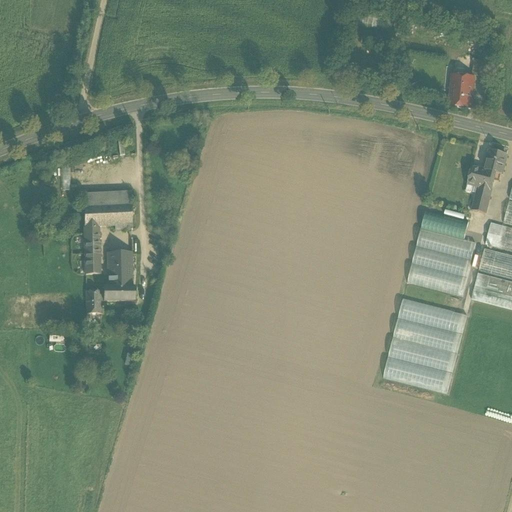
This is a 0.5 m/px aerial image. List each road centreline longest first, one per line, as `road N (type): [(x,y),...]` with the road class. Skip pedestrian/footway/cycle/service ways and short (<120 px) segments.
road 1 (tertiary): [(511,135),(353,99),(252,92),(163,101),(79,122)]
road 2 (track): [(112,342),(128,342),(142,306),(138,107)]
road 3 (residential): [(107,0),(79,122)]
